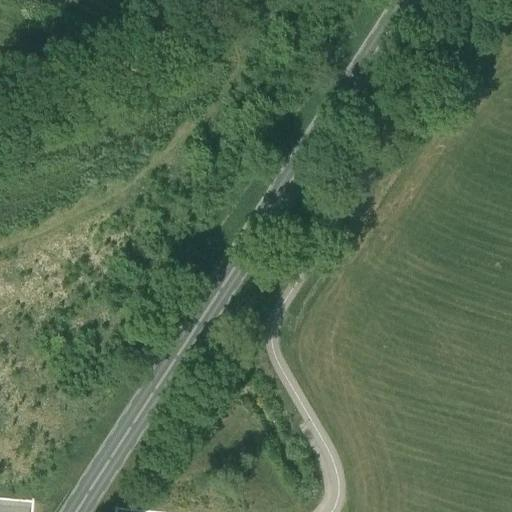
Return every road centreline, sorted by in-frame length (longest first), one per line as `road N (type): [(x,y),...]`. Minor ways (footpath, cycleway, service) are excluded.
road 1 (primary): [(75,511),(410,0)]
road 2 (track): [(0,119),(130,56),(207,0)]
